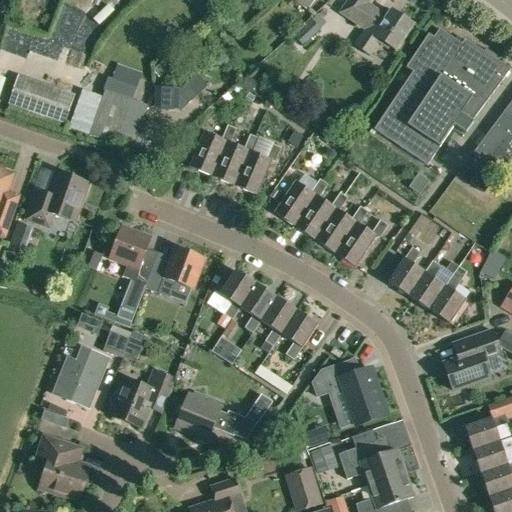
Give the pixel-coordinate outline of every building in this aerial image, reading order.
[(202,0),(194,8),(203,17),(221,0),(202,0)] [(298,0),(297,3),(308,11),(316,0),(298,0)] [(396,51),(413,25),(391,11),(387,17),(367,4),(369,0),(348,0),(340,14),(364,30),(354,46),(371,57),(381,41),(396,51)] [(99,26),(114,11),(108,5),(93,20),(99,26)] [(303,46),(321,30),(312,20),(294,36),(303,46)] [(461,45),(439,31),(432,39),(428,36),(407,68),(414,72),(375,130),(427,165),(461,116),(471,122),(509,70),(496,61),(499,58),(485,49),(483,52),(464,40),(461,45)] [(0,94),(3,95),(9,75),(0,72),(0,94)] [(196,95),(208,84),(197,72),(184,83),(196,95)] [(74,96),(19,77),(6,115),(65,134),(68,125),(64,123),(74,96)] [(184,83),(179,87),(179,108),(180,110),(196,95),(184,83)] [(169,85),(158,85),(158,108),(169,108),(169,85)] [(179,85),(169,85),(169,108),(179,108),(179,87),(179,85)] [(115,145),(132,101),(109,92),(92,136),(110,143),(115,145)] [(511,156),(511,102),(464,167),(475,176),(470,183),(484,194),(511,156)] [(212,177),(232,129),(227,126),(221,140),(204,132),(189,167),(212,177)] [(232,129),(212,177),(234,186),(249,152),(254,139),(249,136),(243,149),(229,143),(235,130),(232,129)] [(274,163),(279,149),(271,146),(266,159),(251,153),(257,140),(254,139),(234,186),(257,196),(272,162),(274,163)] [(296,171),(290,167),(286,173),(292,177),(296,171)] [(0,237),(4,239),(12,216),(0,211),(0,210),(12,176),(0,171),(0,237)] [(74,223),(87,185),(83,184),(82,181),(75,178),(72,180),(56,174),(48,197),(36,193),(27,221),(49,228),(51,222),(58,224),(62,222),(63,219),(74,223)] [(294,228),(323,184),(319,181),(311,193),(294,182),(273,214),(294,228)] [(327,187),(323,184),(294,228),(314,241),(343,198),(339,195),(331,207),(318,199),(327,187)] [(343,198),(314,241),(334,255),(363,211),(359,208),(351,221),(339,213),(347,200),(343,198)] [(363,211),(334,255),(355,269),(375,237),(379,239),(387,228),(379,222),(371,234),(358,226),(367,214),(363,211)] [(132,324),(144,290),(152,267),(158,254),(146,249),(150,240),(120,229),(108,260),(126,267),(121,278),(130,282),(117,318),(132,324)] [(152,267),(144,290),(169,299),(175,283),(192,290),(204,260),(174,249),(165,273),(152,267)] [(409,297),(424,274),(412,266),(420,254),(412,249),(404,261),(404,260),(388,283),(409,297)] [(486,257),(479,270),(493,277),(504,256),(493,250),(489,258),(486,257)] [(424,274),(409,297),(429,311),(444,288),(433,280),(441,268),(432,262),(424,274)] [(453,294),(461,282),(467,273),(459,268),(453,277),(452,276),(444,288),(429,311),(449,325),(465,302),(453,294)] [(240,309),(255,285),(234,272),(219,295),(231,303),(223,315),(231,321),(239,308),(240,309)] [(255,285),(240,309),(252,316),(245,329),(252,334),(275,299),(255,285)] [(511,313),(511,289),(501,306),(511,313)] [(275,299),(260,322),(272,330),(264,342),(273,348),(281,336),(296,312),(275,299)] [(317,326),(296,312),(281,336),(293,344),(285,356),(293,361),(301,349),(301,350),(317,326)] [(122,359),(130,339),(110,332),(103,352),(122,359)] [(132,333),(130,339),(144,345),(147,338),(132,332),(132,333)] [(483,361),(501,355),(493,332),(452,346),(457,361),(444,366),(453,392),(489,379),(483,361)] [(220,340),(212,353),(222,359),(230,346),(220,340)] [(338,359),(341,354),(333,349),(330,354),(338,359)] [(88,407),(105,361),(83,352),(77,366),(68,363),(56,395),(88,407)] [(356,424),(386,414),(371,370),(360,374),(355,360),(319,373),(312,382),(317,397),(343,388),(356,424)] [(162,408),(173,381),(153,373),(146,389),(124,380),(109,417),(142,430),(152,404),(162,408)] [(287,395),(293,387),(276,376),(270,384),(287,395)] [(244,419),(229,412),(227,415),(219,412),(220,410),(216,408),(218,404),(193,394),(191,398),(188,397),(175,429),(208,442),(213,429),(233,437),(245,419),(244,419)] [(245,419),(257,425),(273,403),(261,395),(244,419),(245,419)] [(511,398),(487,407),(492,419),(491,420),(490,419),(464,428),(472,452),(498,442),(493,429),(507,424),(506,421),(511,419),(511,398)] [(288,435),(299,430),(296,422),(284,427),(288,435)] [(318,429),(304,434),(309,448),(323,443),(318,429)] [(511,438),(511,437),(498,442),(472,452),(481,475),(506,465),(502,452),(511,448),(511,438)] [(79,502),(90,468),(70,462),(74,449),(44,439),(38,457),(49,461),(40,489),(79,502)] [(366,446),(339,456),(348,480),(364,475),(368,487),(405,474),(397,451),(371,460),(366,446)] [(511,463),(506,465),(481,475),(489,498),(511,489),(511,481),(510,475),(511,474),(511,463)] [(258,468),(247,472),(250,481),(261,477),(258,468)] [(310,471),(287,478),(290,487),(297,511),(299,511),(321,505),(310,471)] [(405,474),(368,487),(373,500),(356,506),(358,511),(389,511),(388,507),(413,498),(405,474)] [(231,511),(228,500),(241,495),(236,480),(211,489),(215,503),(191,511),(231,511)] [(511,511),(511,489),(489,498),(494,511),(511,511)] [(344,511),(339,498),(329,501),(332,511),(344,511)]
